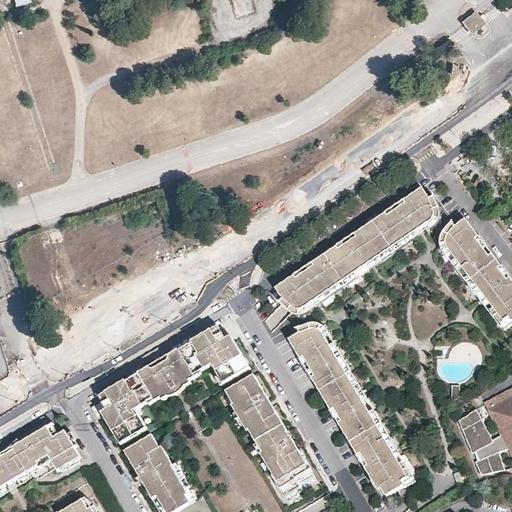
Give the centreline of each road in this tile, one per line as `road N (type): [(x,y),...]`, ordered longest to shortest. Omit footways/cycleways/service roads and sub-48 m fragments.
road 1 (secondary): [(511,57),(262,231),(89,328),(0,402)]
road 2 (residential): [(241,297),(364,511)]
road 3 (residential): [(241,297),(436,164)]
road 4 (secondary): [(421,143),(241,264)]
road 5 (residential): [(70,401),(241,297)]
road 6 (secondary): [(216,287),(178,322),(51,390)]
road 7 (residential): [(70,401),(134,511)]
road 8 (residential): [(436,164),(511,263)]
